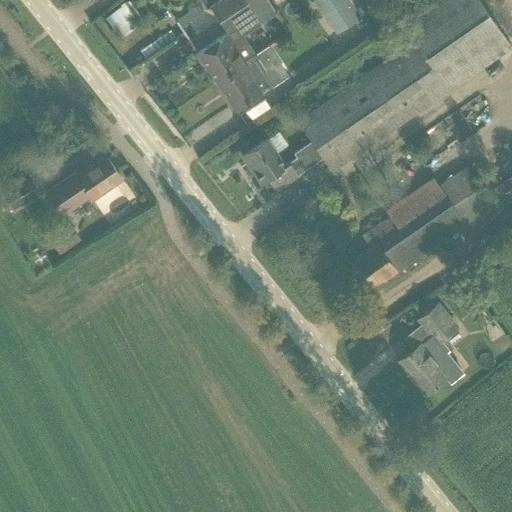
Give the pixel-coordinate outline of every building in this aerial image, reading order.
[(253,55),(241,35),(275,12),(267,0),(217,0),(209,6),(227,33),(197,53),(235,110),(271,86),(251,56),(253,55)] [(298,121),(323,157),(332,170),(511,46),(479,0),(425,0),(398,19),(412,41),(298,121)] [(313,0),(335,32),(367,11),(359,0),(313,0)] [(105,11),(114,36),(139,27),(130,2),(105,11)] [(152,74),(195,53),(187,36),(144,58),(152,74)] [(261,182),(268,178),(276,190),(304,170),(296,157),(285,164),(266,137),(241,154),(261,182)] [(44,193),(60,215),(89,195),(91,198),(121,178),(106,156),(76,176),(74,172),(44,193)] [(343,267),(362,294),(494,204),(468,167),(440,186),(434,178),(387,211),(390,215),(372,227),(372,228),(362,235),(371,248),(343,267)] [(28,175),(1,189),(13,210),(40,196),(28,175)] [(12,208),(1,189),(0,190),(0,211),(1,214),(12,208)] [(49,240),(59,254),(79,239),(69,225),(49,240)] [(298,258),(311,275),(332,261),(320,243),(298,258)] [(447,377),(430,355),(440,347),(437,343),(458,327),(438,302),(417,319),(430,335),(420,343),(420,342),(398,360),(425,394),(447,377)]
